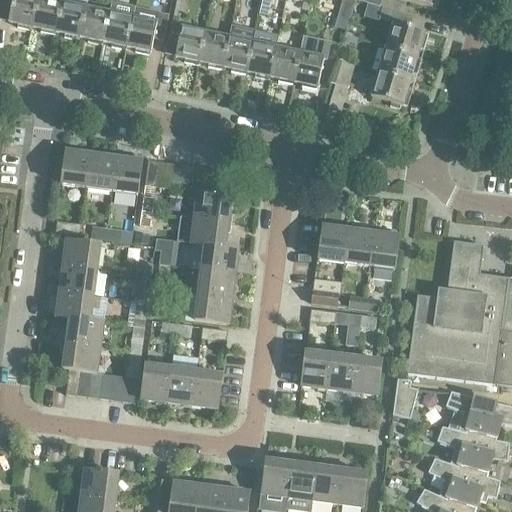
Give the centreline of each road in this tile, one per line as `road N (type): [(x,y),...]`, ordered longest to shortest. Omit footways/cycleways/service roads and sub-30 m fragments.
road 1 (residential): [(15,355),(12,404),(31,426),(240,451),(255,444),(289,149)]
road 2 (residential): [(15,355),(47,96)]
road 3 (residential): [(289,149),(47,96)]
road 4 (residential): [(431,177),(486,0)]
road 5 (residential): [(431,177),(289,149)]
